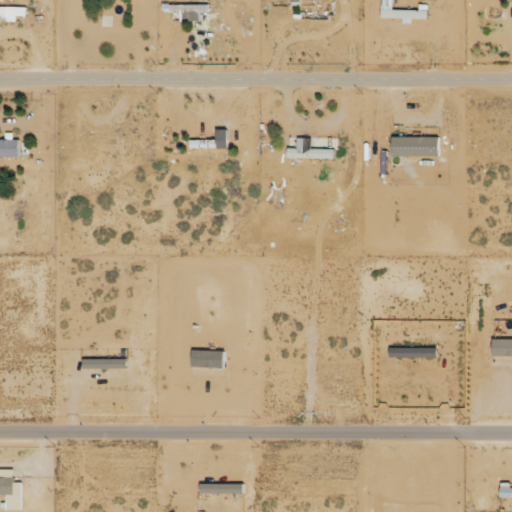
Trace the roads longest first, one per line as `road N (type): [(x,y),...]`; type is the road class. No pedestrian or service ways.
road 1 (residential): [(0,431),(511,432)]
road 2 (residential): [(0,79),(511,78)]
